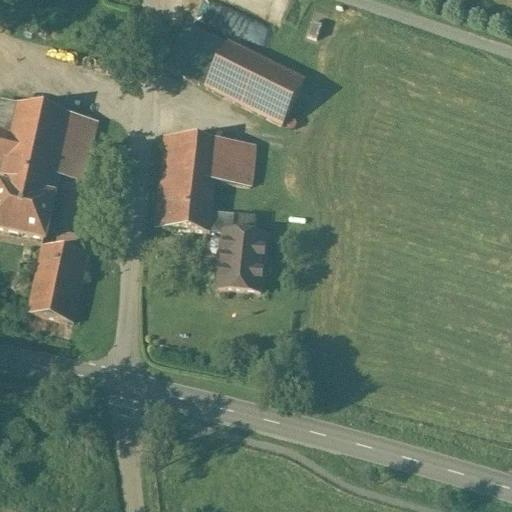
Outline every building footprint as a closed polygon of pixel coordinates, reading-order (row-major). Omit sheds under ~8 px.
[(321,27),(311,24),(306,37),(316,41),(321,27)] [(226,47),(185,26),(164,69),(205,90),(226,47)] [(303,85),(226,47),(205,90),(282,128),(303,85)] [(0,107),(0,163),(4,165),(17,108),(1,104),(0,107)] [(71,120),(17,107),(17,108),(4,165),(4,167),(58,179),(83,184),(96,126),(71,120)] [(253,149),(164,140),(160,181),(212,186),(249,190),(253,149)] [(58,179),(4,167),(0,182),(0,232),(44,242),(58,179)] [(212,186),(160,181),(155,231),(207,236),(209,215),(212,186)] [(255,220),(209,215),(207,236),(223,238),(223,236),(253,239),(255,220)] [(253,239),(223,236),(223,238),(218,292),(260,296),(265,240),(253,239)] [(87,260),(42,250),(27,317),(72,327),(87,260)]
